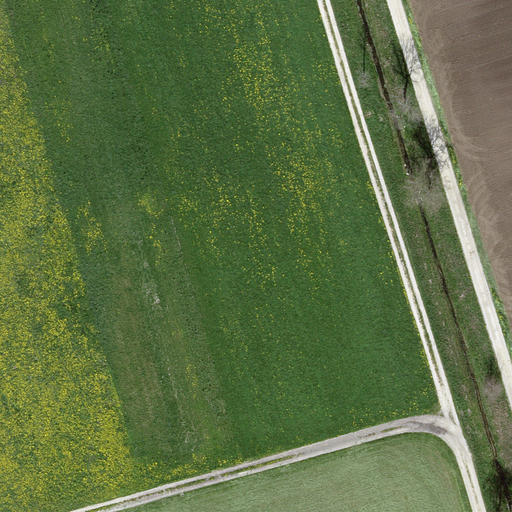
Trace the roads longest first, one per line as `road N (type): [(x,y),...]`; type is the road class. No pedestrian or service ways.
road 1 (track): [(322,0),(478,511)]
road 2 (track): [(392,0),(511,399)]
road 3 (track): [(454,430),(411,423),(85,511)]
